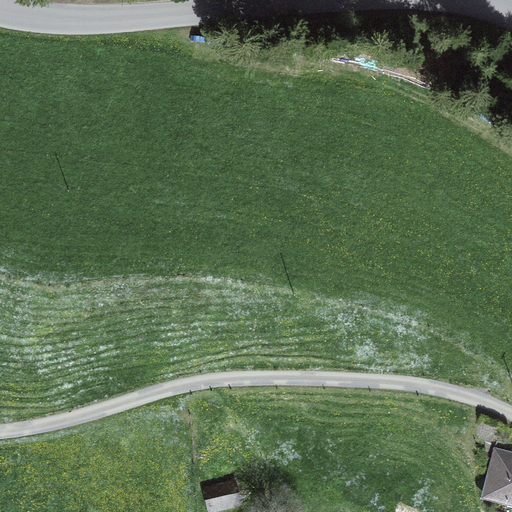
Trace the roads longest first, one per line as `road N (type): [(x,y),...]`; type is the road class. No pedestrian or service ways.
road 1 (track): [(0,423),(66,421),(222,382),(386,384),(511,412)]
road 2 (unclassified): [(0,7),(126,17),(299,0)]
